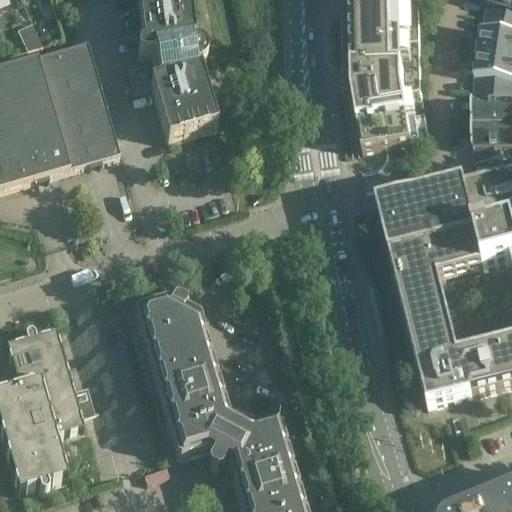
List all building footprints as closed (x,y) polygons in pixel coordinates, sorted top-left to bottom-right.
[(195,53),(189,0),(137,0),(143,53),(139,56),(139,61),(142,65),(146,65),(154,64),(156,78),(141,80),(146,94),(150,93),(168,151),(218,137),(199,76),(204,72),(207,66),(205,59),(201,54),(195,53)] [(349,0),(352,99),(362,160),(397,154),(430,149),(420,92),(417,0),(349,0)] [(511,0),(489,0),(487,9),(484,22),(511,28),(511,0)] [(481,36),(477,59),(511,63),(511,28),(484,22),(481,36)] [(0,197),(73,177),(118,164),(87,53),(0,77),(0,197)] [(511,63),(477,59),(474,83),(473,95),(511,98),(511,63)] [(472,110),(472,132),(511,132),(511,98),(473,95),(472,110)] [(511,132),(472,132),(472,157),(474,157),(475,171),(511,167),(511,132)] [(185,166),(189,182),(201,179),(197,163),(185,166)] [(511,180),(376,215),(427,414),(511,391),(511,180)] [(211,473),(217,476),(222,474),(227,465),(230,467),(227,471),(238,511),(304,511),(282,435),(277,433),(249,441),(228,428),(231,423),(223,399),(201,322),(183,313),(185,309),(184,305),(178,302),(173,303),(172,307),(169,305),(138,314),(135,321),(176,463),(181,465),(208,457),(213,460),(209,466),(211,473)] [(47,501),(48,497),(46,493),(68,487),(56,445),(83,437),(55,339),(34,345),(33,341),(30,338),(25,340),(24,344),(25,348),(5,353),(11,375),(17,395),(0,399),(0,440),(17,501),(37,495),(38,500),(40,502),(44,503),(47,501)] [(511,511),(511,497),(476,511),(511,511)]
